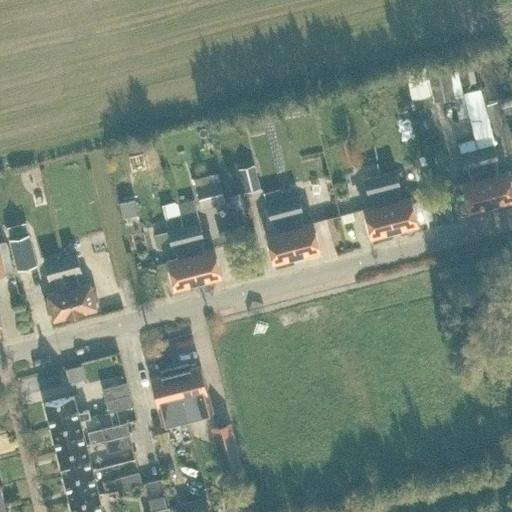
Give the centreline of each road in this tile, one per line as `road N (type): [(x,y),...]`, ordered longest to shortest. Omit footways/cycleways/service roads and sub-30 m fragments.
road 1 (residential): [(0,358),(511,225)]
road 2 (residential): [(38,511),(0,361)]
